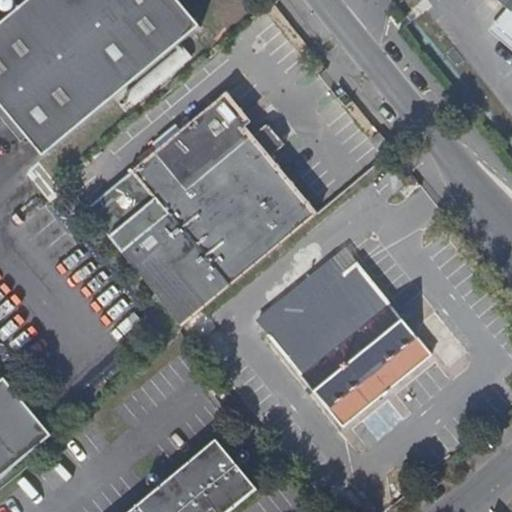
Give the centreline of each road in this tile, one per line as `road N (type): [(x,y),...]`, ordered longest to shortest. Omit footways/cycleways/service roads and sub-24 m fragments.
road 1 (unknown): [(362,467),(258,360),(244,319),(277,277),(458,165)]
road 2 (unknown): [(113,178),(216,92),(250,84),(300,108),(363,50)]
road 3 (unclassified): [(321,0),(511,229)]
road 4 (unknown): [(66,511),(208,397)]
